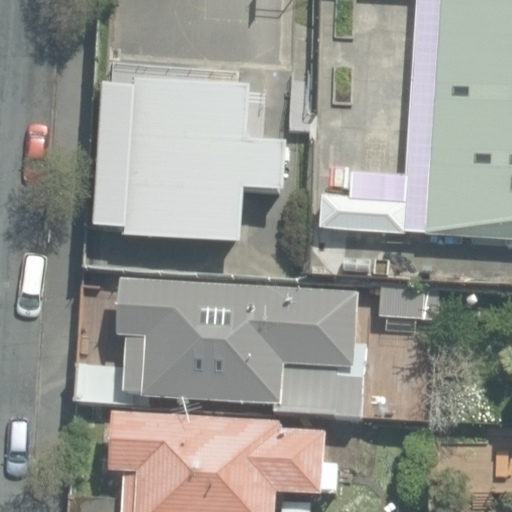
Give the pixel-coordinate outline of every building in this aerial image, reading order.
[(511,0),(445,0),(430,235),(511,240),(511,0)] [(106,54),(94,221),(242,231),(245,186),(278,188),(282,138),(258,136),(262,90),(236,88),(238,63),(106,54)] [(327,228),(410,234),(412,204),(329,198),(327,228)] [(140,339),(138,370),(137,396),(281,405),(280,414),(365,419),(370,346),(360,346),(363,295),(127,281),(123,338),(140,339)] [(383,316),(426,319),(427,287),(384,285),(383,316)] [(137,396),(138,370),(82,366),(80,402),(136,406),(137,396)] [(405,387),(373,384),(370,420),(402,422),(405,387)] [(127,511),(280,511),(282,492),(342,496),(344,462),(328,461),(330,435),(283,432),(284,425),(119,415),(115,472),(130,473),(128,500),(127,511)] [(127,511),(128,500),(75,497),(74,511),(127,511)] [(286,511),(316,511),(317,504),(287,502),(286,511)]
